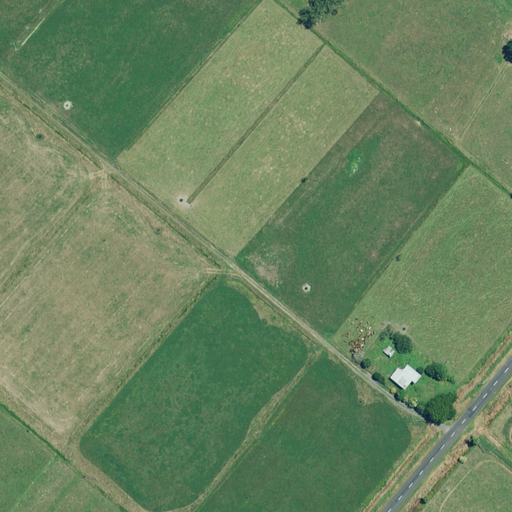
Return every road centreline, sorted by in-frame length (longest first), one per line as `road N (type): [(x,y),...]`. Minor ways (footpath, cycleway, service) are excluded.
road 1 (track): [(0,107),(220,288),(396,404),(456,431)]
road 2 (unclassified): [(389,511),(511,364)]
